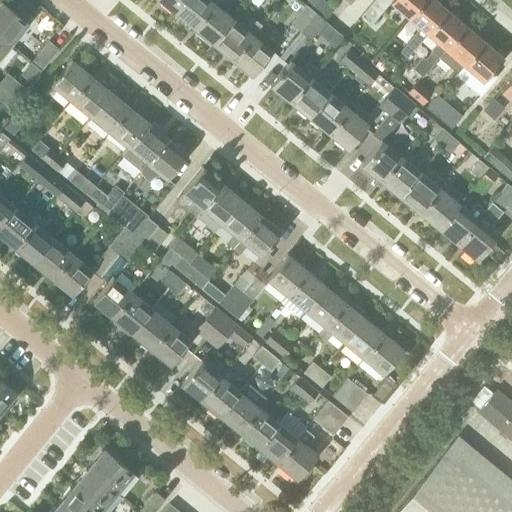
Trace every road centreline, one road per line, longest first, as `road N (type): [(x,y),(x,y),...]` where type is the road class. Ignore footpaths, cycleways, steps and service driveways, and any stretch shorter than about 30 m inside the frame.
road 1 (residential): [(468,329),(73,0)]
road 2 (residential): [(322,511),(468,329)]
road 3 (residential): [(237,511),(80,379)]
road 4 (residential): [(0,480),(80,379)]
